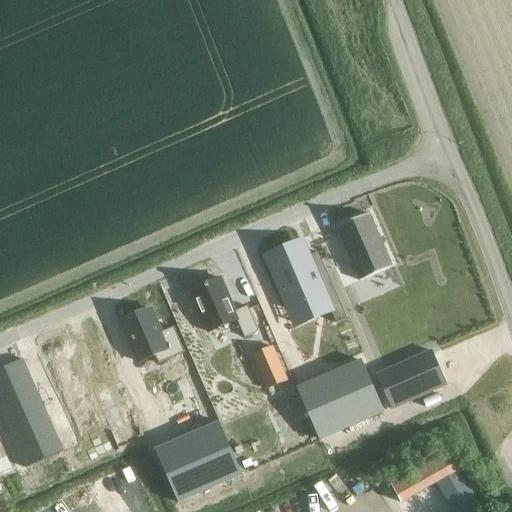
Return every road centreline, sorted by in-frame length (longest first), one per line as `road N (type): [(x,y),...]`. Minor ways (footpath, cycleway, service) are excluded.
road 1 (unclassified): [(0,343),(447,156)]
road 2 (unclassified): [(511,321),(447,156)]
road 3 (unclassified): [(447,156),(391,0)]
